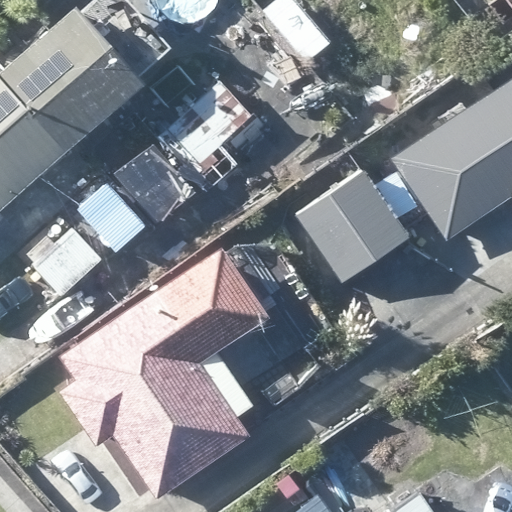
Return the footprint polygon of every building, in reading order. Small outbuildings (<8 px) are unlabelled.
[(171,61),(115,0),(73,0),(75,1),(0,68),(0,204),(78,134),(142,76),(148,82),(171,61)] [(329,38),(296,0),(272,0),(262,9),(305,59),(329,38)] [(511,195),(511,72),(390,156),(428,212),(446,237),(510,193),(511,195)] [(219,79),(156,134),(204,187),(235,160),(219,141),(250,114),(219,79)] [(407,231),(403,226),(362,168),(315,201),(295,215),(340,278),(407,231)] [(246,324),(256,317),(267,310),(220,241),(58,353),(74,376),(57,387),(77,416),(95,443),(112,431),(151,488),(157,496),(248,432),(234,413),(265,391),(257,379),(276,366),(273,361),(263,346),(246,324)] [(0,304),(23,327),(80,270),(55,245),(0,299),(0,304)] [(434,511),(418,490),(387,511),(346,511),(318,472),(301,485),(311,498),(290,511),(434,511)]
